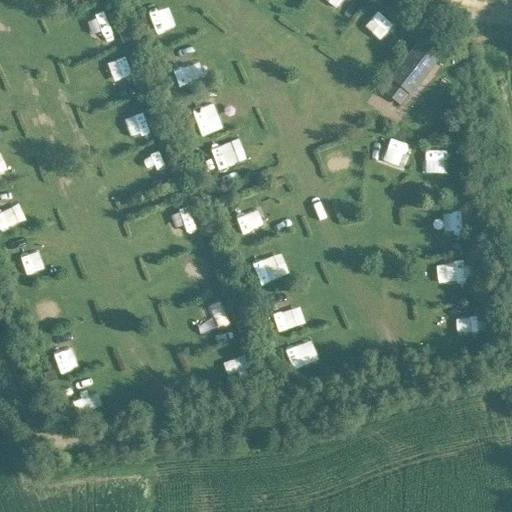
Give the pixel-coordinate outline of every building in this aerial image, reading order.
[(158,29),(179,24),(176,9),(155,14),(158,29)] [(371,18),(361,34),(377,43),(386,27),(371,18)] [(129,30),(119,34),(123,44),(133,39),(129,30)] [(134,43),(125,48),(129,57),(138,53),(134,43)] [(394,82),(385,93),(399,104),(408,93),(411,94),(437,61),(418,46),(392,80),(394,82)] [(176,80),(197,72),(190,52),(168,60),(176,80)] [(116,78),(133,72),(128,55),(110,61),(116,78)] [(170,138),(161,142),(164,152),(174,148),(170,138)] [(361,146),(335,159),(340,169),(366,155),(361,146)] [(453,167),(452,148),(434,148),(435,168),(453,167)] [(151,164),(157,181),(175,175),(169,158),(151,164)] [(233,216),(239,233),(259,227),(254,209),(233,216)] [(257,258),(262,276),(277,272),(272,254),(257,258)] [(442,262),(443,284),(471,283),(470,261),(442,262)] [(208,264),(192,270),(198,288),(215,282),(208,264)] [(205,306),(208,328),(228,325),(225,303),(205,306)] [(246,320),(236,324),(240,333),(249,330),(246,320)] [(54,371),(44,374),(48,384),(58,380),(54,371)]
